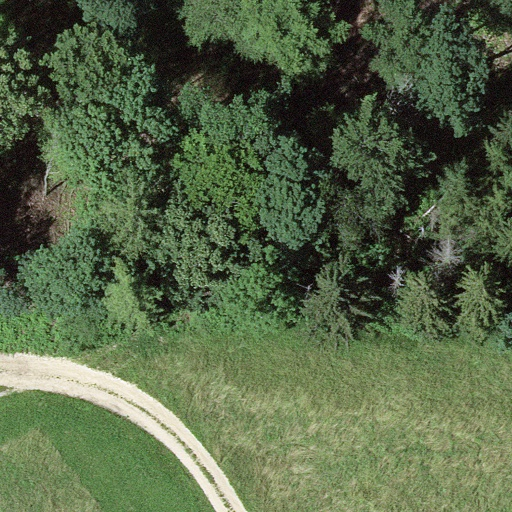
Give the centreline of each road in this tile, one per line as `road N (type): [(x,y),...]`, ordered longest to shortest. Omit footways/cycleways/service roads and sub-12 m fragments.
road 1 (track): [(114,394),(183,323),(307,140),(375,68),(466,0)]
road 2 (track): [(232,511),(158,414),(141,403),(0,370)]
